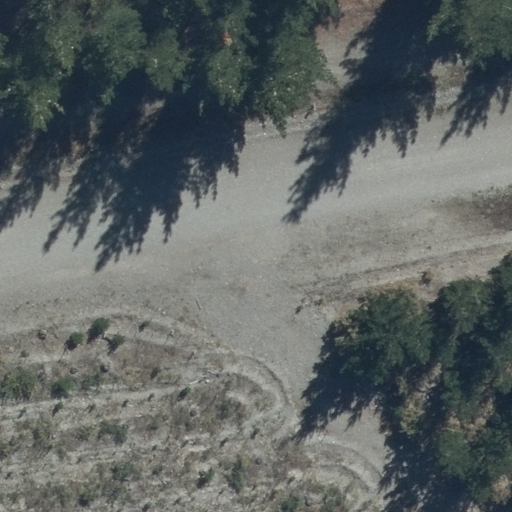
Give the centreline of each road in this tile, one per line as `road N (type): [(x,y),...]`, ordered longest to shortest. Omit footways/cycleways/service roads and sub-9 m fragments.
road 1 (track): [(0,113),(511,20)]
road 2 (unclassified): [(0,240),(511,149)]
road 3 (track): [(182,209),(279,342),(425,511)]
